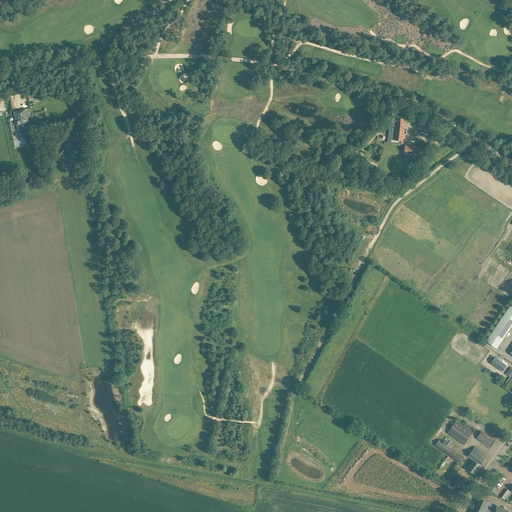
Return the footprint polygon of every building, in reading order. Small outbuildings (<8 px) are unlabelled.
[(28,94),(29,101),(34,101),(34,98),(38,97),(37,93),(28,94)] [(0,112),(8,110),(6,100),(0,101),(0,112)] [(14,114),(15,119),(18,130),(30,127),(26,114),(25,109),(21,110),(21,112),(14,114)] [(403,119),(397,119),(391,118),(391,125),(395,126),(394,129),(392,129),(391,140),(402,141),(403,135),(404,130),(402,130),(403,123),(407,123),(403,119)] [(404,154),(419,156),(419,147),(405,145),(404,154)] [(63,160),(64,159),(69,163),(77,154),(78,154),(79,154),(73,149),(71,152),(70,151),(70,150),(66,147),(58,156),(63,160)] [(497,349),(511,326),(511,306),(486,342),(497,349)] [(495,357),(491,363),(502,371),(506,366),(495,357)] [(456,421),(448,433),(464,445),(473,433),(456,421)] [(418,429),(426,434),(430,426),(423,422),(418,429)] [(481,431),(476,439),(490,448),(495,441),(481,431)] [(447,438),(444,442),(450,447),(453,442),(447,438)] [(436,445),(460,463),(464,458),(440,440),(436,445)] [(467,469),(471,471),(475,474),(488,456),(475,447),(468,456),(474,460),(467,469)] [(510,492),(507,490),(501,498),(501,499),(504,500),(510,492)] [(480,498),(475,509),(473,511),(484,511),(489,502),(480,498)]
